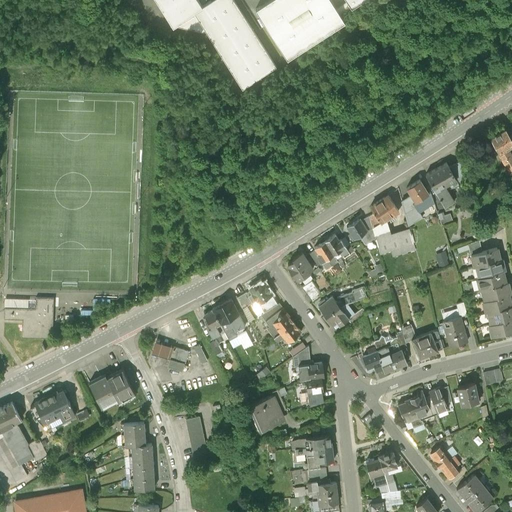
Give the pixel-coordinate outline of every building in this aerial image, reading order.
[(202,5),(198,0),(156,0),(172,24),(202,5)] [(234,0),(210,0),(202,5),(172,24),(207,32),(242,87),(276,65),(234,0)] [(258,12),(287,58),(344,21),(340,14),(362,0),(346,0),(347,1),(336,8),(330,0),(267,0),(264,2),(264,3),(255,8),(258,12)] [(511,146),(511,141),(505,130),(489,139),(504,163),(498,167),(506,182),(511,178),(511,154),(511,155),(507,149),(511,146)] [(448,167),(459,161),(459,155),(446,163),(448,167)] [(466,182),(459,161),(448,167),(455,179),(458,185),(466,182)] [(455,179),(448,167),(446,163),(425,174),(435,190),(445,185),(455,179)] [(427,192),(419,179),(406,187),(411,195),(412,193),(416,200),(427,192)] [(468,187),(466,182),(458,185),(454,187),(457,192),(468,187)] [(454,200),(445,185),(435,190),(444,206),(454,200)] [(398,211),(388,194),(370,206),(374,212),(380,222),(383,221),(398,211)] [(442,211),(438,212),(441,222),(451,219),(449,212),(443,214),(442,211)] [(380,222),(374,212),(369,215),(372,227),(380,222)] [(479,239),(479,240),(487,235),(487,236),(492,233),(493,234),(504,226),(502,215),(501,214),(477,230),(479,239)] [(366,230),(358,218),(346,226),(350,234),(348,235),(352,240),(359,235),(362,239),(369,234),(366,230)] [(383,221),(380,222),(372,227),(380,252),(413,242),(409,229),(389,236),(383,221)] [(334,234),(325,240),(333,254),(339,250),(344,257),(348,254),(343,247),(345,246),(340,239),(338,240),(334,234)] [(481,250),(479,240),(479,239),(467,242),(469,253),(470,253),(481,250)] [(333,254),(325,240),(315,247),(316,250),(319,254),(316,255),(322,263),(326,269),(332,265),(327,258),(333,254)] [(497,250),(496,246),(481,250),(470,253),(473,265),(475,264),(498,258),(496,251),(497,250)] [(436,250),(440,263),(449,260),(445,248),(436,250)] [(319,254),(316,250),(310,254),(317,266),(322,263),(316,255),(319,254)] [(312,269),(301,253),(292,259),(293,261),(288,264),(299,280),(300,280),(309,273),(309,272),(312,269)] [(502,270),(503,270),(501,262),(502,262),(501,257),(498,258),(475,264),(478,276),(502,270)] [(503,274),(502,270),(478,276),(477,277),(480,288),(481,288),(504,282),(502,274),(503,274)] [(311,280),(304,285),(300,280),(299,280),(294,283),(299,289),(302,287),(313,301),(322,294),(311,280)] [(508,285),(507,281),(504,282),(481,288),(484,300),(508,294),(509,293),(507,285),(508,285)] [(275,298),(266,283),(260,286),(258,283),(250,289),(253,293),(249,295),(253,301),(256,299),(265,312),(279,303),(278,302),(279,301),(277,297),(275,298)] [(351,293),(333,297),(339,306),(347,303),(354,301),(355,302),(367,297),(362,286),(350,291),(351,293)] [(247,292),(238,298),(242,306),(245,303),(247,307),(254,303),(253,301),(249,295),(247,292)] [(509,297),(508,294),(484,300),(483,300),(485,311),(487,311),(510,305),(508,297),(509,297)] [(35,306),(4,305),(4,316),(22,317),(22,335),(52,336),(53,297),(36,296),(35,306)] [(236,308),(242,306),(238,298),(237,296),(232,299),(236,308)] [(318,306),(325,315),(339,306),(333,297),(332,296),(318,306)] [(232,299),(222,304),(234,328),(236,331),(245,325),(236,308),(232,299)] [(459,314),(459,315),(466,313),(462,300),(454,302),(458,315),(459,314)] [(265,320),(282,307),(279,303),(265,312),(261,314),(265,320)] [(355,313),(347,303),(339,306),(325,315),(333,325),(337,322),(339,325),(347,319),(348,318),(354,313),(355,313)] [(230,330),(234,328),(222,304),(213,308),(213,309),(220,323),(227,320),(229,324),(228,325),(230,330)] [(511,304),(510,305),(487,311),(490,323),(511,317),(511,304)] [(274,337),(293,322),(282,307),(265,320),(269,325),(266,327),(274,337)] [(355,313),(354,313),(348,318),(347,319),(351,324),(366,313),(362,308),(355,313)] [(220,323),(213,309),(204,314),(208,320),(205,321),(214,339),(221,335),(221,334),(225,332),(220,323)] [(466,339),(459,315),(459,314),(458,315),(441,320),(449,344),(466,339)] [(511,317),(490,323),(488,324),(491,335),(505,332),(511,330),(511,317)] [(301,331),(293,322),(274,337),(277,341),(283,336),(288,341),(301,331)] [(430,331),(437,349),(443,347),(435,328),(430,331)] [(430,331),(412,338),(420,356),(437,350),(437,349),(430,331)] [(396,334),(397,336),(405,359),(409,357),(402,332),(396,334)] [(231,338),(234,345),(241,342),(238,334),(231,338)] [(374,340),(376,349),(383,367),(385,371),(399,365),(398,363),(405,360),(406,363),(407,362),(405,359),(397,336),(393,338),(390,335),(385,337),(381,335),(379,338),(374,340)] [(166,366),(181,370),(187,351),(152,340),(149,351),(169,358),(166,366)] [(365,354),(376,349),(373,341),(362,346),(365,354)] [(310,363),(310,360),(308,345),(292,355),(296,365),(298,365),(298,364),(308,363),(310,363)] [(208,360),(200,346),(191,350),(199,364),(208,360)] [(376,349),(365,354),(362,355),(367,369),(374,366),(376,370),(383,367),(376,349)] [(300,378),(305,377),(306,377),(321,375),(323,375),(322,362),(313,363),(313,360),(310,360),(310,363),(308,363),(298,364),(298,365),(300,378)] [(500,367),(494,369),(497,381),(503,379),(500,367)] [(135,394),(122,369),(106,376),(118,399),(119,402),(135,394)] [(494,369),(489,370),(491,382),(497,381),(494,369)] [(489,370),(482,372),(485,383),(491,382),(489,370)] [(106,376),(105,374),(90,382),(102,407),(118,399),(106,376)] [(322,386),(321,375),(306,377),(305,377),(306,388),(322,386)] [(465,384),(457,386),(460,404),(478,400),(477,395),(476,395),(473,382),(467,383),(467,382),(465,383),(465,384)] [(436,410),(447,406),(445,402),(440,388),(439,385),(428,389),(429,392),(423,394),(428,405),(434,403),(436,410)] [(448,385),(440,388),(445,402),(451,400),(448,385)] [(309,400),(321,396),(322,386),(306,388),(309,400)] [(63,389),(57,391),(56,390),(35,400),(36,402),(30,405),(36,416),(46,428),(75,414),(69,402),(70,402),(69,400),(68,400),(63,389)] [(273,394),(280,410),(285,408),(277,389),(271,391),(273,394)] [(437,412),(436,410),(434,403),(428,405),(423,394),(422,392),(410,396),(417,414),(420,419),(437,412)] [(273,394),(250,403),(260,429),(279,421),(276,412),(280,410),(273,394)] [(417,414),(410,396),(404,399),(405,400),(398,403),(404,419),(410,417),(413,425),(423,422),(420,419),(417,414)] [(22,420),(12,400),(0,406),(0,429),(1,429),(21,464),(22,463),(33,456),(34,456),(33,452),(30,453),(26,445),(28,444),(16,423),(22,420)] [(486,404),(479,406),(481,416),(488,415),(486,404)] [(200,416),(185,419),(195,466),(210,463),(200,416)] [(404,419),(404,420),(409,427),(413,425),(410,417),(404,419)] [(144,422),(125,423),(125,434),(145,433),(144,422)] [(0,429),(0,452),(16,482),(28,474),(22,463),(21,464),(1,429),(0,429)] [(331,444),(330,430),(320,431),(320,429),(310,430),(310,435),(297,436),(291,439),(292,447),(331,444)] [(145,433),(125,434),(126,446),(132,445),(145,445),(145,433)] [(28,444),(26,445),(30,453),(33,452),(34,456),(33,456),(35,460),(47,453),(40,439),(35,441),(34,440),(28,444)] [(145,445),(132,445),(133,456),(153,455),(152,444),(145,445)] [(331,444),(292,447),(295,452),(307,451),(308,462),(319,461),(333,459),(331,444)] [(445,450),(440,444),(429,452),(434,458),(434,459),(439,466),(440,466),(448,477),(450,476),(453,473),(449,467),(452,464),(453,466),(459,461),(454,455),(453,456),(451,452),(448,448),(445,450)] [(392,450),(379,453),(386,482),(393,480),(391,473),(389,473),(387,468),(396,465),(392,450)] [(373,458),(365,460),(372,486),(386,482),(379,453),(373,455),(373,458)] [(153,455),(133,456),(134,466),(153,464),(153,455)] [(153,464),(134,466),(134,477),(154,476),(153,464)] [(453,481),(462,474),(468,469),(464,465),(453,473),(450,476),(453,481)] [(312,480),(327,479),(326,466),(319,466),(309,468),(310,481),(312,480)] [(493,495),(474,472),(466,478),(457,485),(456,486),(475,510),(476,509),(484,502),(493,495)] [(457,485),(466,478),(462,474),(453,481),(457,485)] [(154,476),(134,477),(135,490),(155,488),(154,476)] [(336,491),(335,481),(328,482),(327,479),(312,480),(313,488),(317,488),(317,493),(336,491)] [(291,495),(291,503),(301,503),(301,498),(306,497),(305,484),(294,484),(295,495),(291,495)] [(370,500),(368,500),(368,511),(386,511),(386,509),(393,508),(392,504),(399,504),(398,497),(403,497),(402,488),(381,489),(382,495),(370,496),(370,500)] [(34,497),(15,500),(16,511),(84,511),(81,489),(61,492),(33,496),(34,497)] [(338,508),(336,491),(317,493),(319,510),(328,509),(328,510),(338,508)] [(436,511),(438,511),(426,496),(416,504),(422,511),(436,511)] [(476,509),(478,511),(480,511),(488,507),(484,502),(476,509)]
